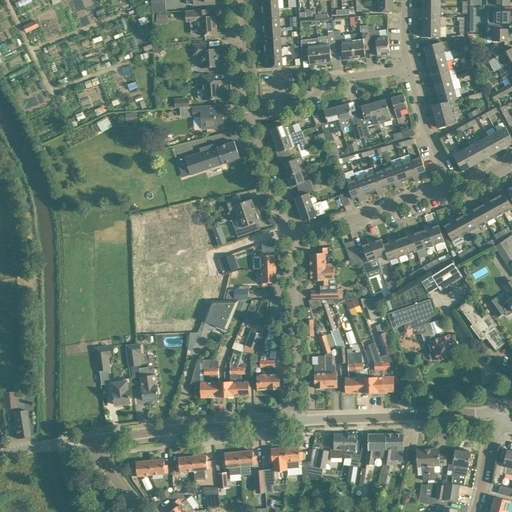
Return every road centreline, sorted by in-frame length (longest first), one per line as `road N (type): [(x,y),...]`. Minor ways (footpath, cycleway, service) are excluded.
road 1 (residential): [(293,422),(84,441)]
road 2 (residential): [(491,409),(293,422)]
road 3 (residential): [(293,422),(288,235)]
road 4 (residential): [(248,122),(325,82),(406,73)]
road 5 (residential): [(288,235),(446,186)]
road 6 (residential): [(248,122),(230,0)]
